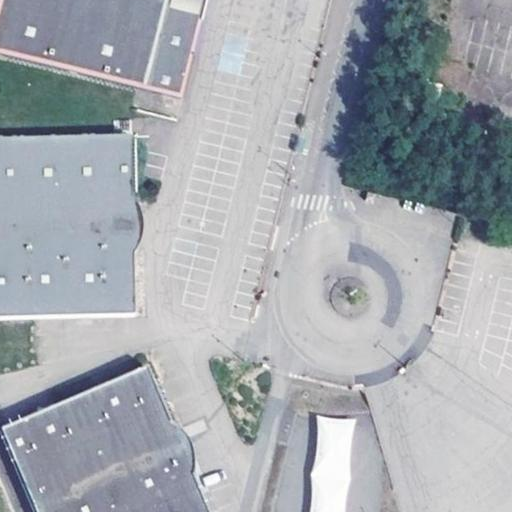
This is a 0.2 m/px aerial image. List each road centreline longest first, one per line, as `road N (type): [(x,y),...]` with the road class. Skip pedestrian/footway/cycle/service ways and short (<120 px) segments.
road 1 (unclassified): [(373,0),(324,202),(331,255)]
road 2 (unclassified): [(331,255),(304,283),(301,303),(307,322),(334,344),(352,346),(382,332),(396,303),(388,273)]
